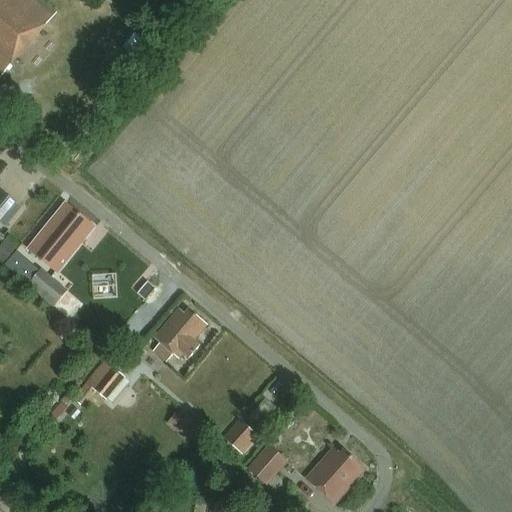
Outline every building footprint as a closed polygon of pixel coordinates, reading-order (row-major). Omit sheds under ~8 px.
[(0,0),(0,76),(55,12),(40,0),(0,0)] [(0,224),(3,227),(21,207),(0,188),(0,224)] [(65,203),(27,249),(56,273),(94,226),(65,203)] [(0,261),(2,263),(16,246),(6,238),(0,245),(0,261)] [(69,289),(42,267),(28,285),(82,328),(114,288),(87,267),(69,289)] [(192,342),(206,326),(187,310),(184,314),(179,310),(154,339),(161,344),(154,352),(164,361),(168,357),(170,358),(173,354),(178,358),(182,353),(189,359),(199,348),(192,342)] [(104,400),(123,377),(101,359),(82,382),(104,400)] [(244,456),(260,437),(239,420),(223,439),(228,443),(224,449),(237,459),(241,454),(244,456)] [(267,445),(246,469),(265,486),(286,462),(267,445)] [(332,449),(306,480),(335,505),(365,470),(343,451),(339,455),(332,449)]
